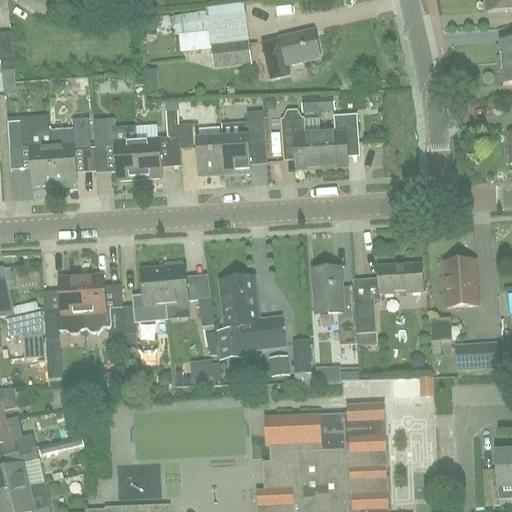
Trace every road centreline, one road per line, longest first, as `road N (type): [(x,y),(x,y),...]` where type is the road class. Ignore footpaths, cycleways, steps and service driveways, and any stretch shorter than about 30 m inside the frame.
road 1 (unclassified): [(0,230),(440,202)]
road 2 (unclassified): [(440,202),(434,115),(409,0)]
road 3 (residential): [(466,511),(462,432),(470,423),(511,416)]
